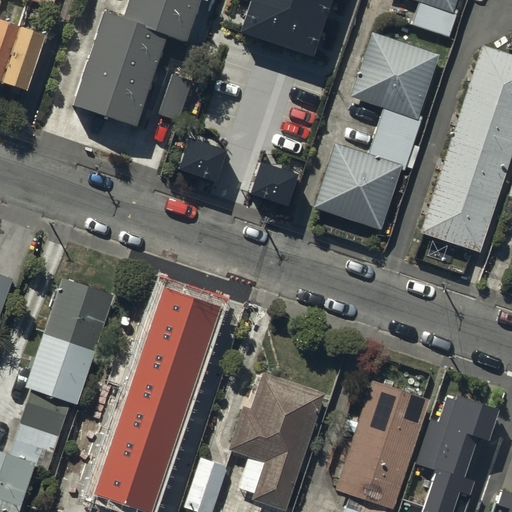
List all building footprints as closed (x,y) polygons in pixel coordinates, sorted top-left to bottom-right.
[(54,0),(6,0),(50,13),(54,0)] [(122,0),(116,19),(95,12),(59,123),(137,148),(139,142),(143,143),(153,112),(150,111),(154,98),(162,101),(155,121),(172,127),(185,89),(169,84),(172,74),(165,72),(169,59),(189,66),(210,0),(122,0)] [(332,0),(252,0),(242,31),(313,56),(332,0)] [(456,0),(392,0),(416,8),(409,29),(447,42),(456,14),(452,13),(456,0)] [(42,36),(0,22),(0,95),(11,103),(24,103),(42,47),(38,46),(42,36)] [(417,123),(436,61),(369,40),(348,105),(380,115),(367,159),(333,149),(312,217),(381,238),(400,175),(402,176),(404,171),(411,173),(417,152),(412,151),(420,124),(417,123)] [(511,158),(511,62),(477,52),(420,241),(481,259),(511,158)] [(226,150),(189,138),(179,170),(216,182),(226,150)] [(299,175),(262,163),(252,194),(288,206),(299,175)] [(112,290),(60,272),(25,381),(31,383),(10,447),(0,443),(0,511),(14,511),(32,461),(47,466),(70,399),(74,401),(112,290)] [(0,307),(11,278),(0,273),(0,307)] [(165,289),(94,494),(145,511),(151,511),(222,309),(165,289)] [(322,390),(260,368),(248,403),(241,401),(226,443),(248,451),(237,482),(253,487),(251,493),(282,504),(322,390)] [(427,391),(369,372),(333,483),(347,488),(339,511),(383,511),(386,502),(391,503),(427,391)] [(422,511),(464,511),(475,481),(464,477),(478,435),(489,439),(498,410),(448,394),(438,424),(431,421),(417,462),(437,469),(422,511)] [(226,461),(197,452),(181,501),(211,510),(226,461)] [(511,511),(511,495),(501,492),(494,511),(511,511)]
